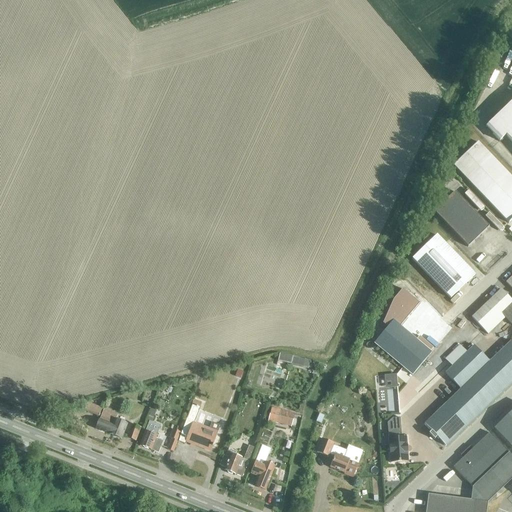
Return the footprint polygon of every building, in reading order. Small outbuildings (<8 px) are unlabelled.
[(511,101),(485,127),(499,142),(505,136),(511,143),(511,101)] [(508,224),(511,219),(511,178),(477,143),(453,166),(508,224)] [(467,248),(488,227),(454,192),(434,212),(467,248)] [(474,275),(436,236),(412,259),(450,299),(474,275)] [(416,340),(400,326),(419,303),(402,289),(393,300),(382,324),(387,328),(373,344),(412,376),(431,353),(430,352),(433,348),(419,336),(416,340)] [(511,301),(500,290),(491,299),(502,312),(511,302),(511,301)] [(491,299),(481,309),(497,325),(505,318),(500,313),(502,312),(491,299)] [(511,302),(502,312),(500,313),(505,318),(511,325),(511,302)] [(497,325),(481,309),(471,318),(487,335),(497,325)] [(511,342),(511,341),(489,362),(473,346),(445,374),(460,390),(424,425),(445,446),(511,381),(511,342)] [(304,359),(292,357),(292,356),(280,353),(278,360),(303,365),(304,359)] [(396,376),(385,377),(385,382),(391,382),(391,387),(396,387),(397,387),(396,376)] [(379,409),(390,408),(389,394),(378,395),(379,409)] [(99,417),(102,410),(88,404),(85,411),(99,417)] [(192,404),(178,442),(185,444),(186,442),(210,451),(217,433),(193,424),(200,407),(192,404)] [(157,409),(152,407),(147,421),(152,422),(157,409)] [(271,408),(268,421),(285,426),(288,412),(271,408)] [(99,420),(96,429),(109,434),(121,439),(126,425),(115,420),(117,416),(104,410),(99,421),(99,420)] [(511,410),(493,429),(501,437),(511,425),(511,410)] [(319,415),(316,423),(321,425),(324,417),(319,415)] [(406,437),(401,437),(399,418),(392,419),(387,423),(388,438),(390,463),(408,462),(406,437)] [(159,428),(152,425),(148,423),(139,446),(158,453),(162,442),(155,439),(159,428)] [(140,429),(131,425),(126,438),(135,441),(140,429)] [(511,425),(501,437),(508,444),(511,440),(511,425)] [(169,438),(171,439),(167,450),(173,452),(177,441),(180,433),(173,430),(169,438)] [(470,500),(487,503),(511,479),(511,457),(489,433),(453,467),(472,488),(470,500)] [(329,455),(334,457),(329,468),(344,474),(344,473),(353,476),(363,452),(348,446),(346,451),(333,446),(334,444),(321,439),(316,453),(328,458),(329,455)] [(223,456),(219,466),(225,468),(224,471),(227,472),(227,474),(230,474),(232,474),(242,478),(253,448),(248,446),(243,460),(231,455),(229,458),(223,456)] [(265,490),(274,469),(275,466),(265,462),(270,449),(261,446),(250,474),(258,477),(254,486),(265,490)] [(274,507),(278,490),(271,488),(266,505),(274,507)] [(428,495),(425,511),(485,511),(487,503),(470,500),(428,495)]
